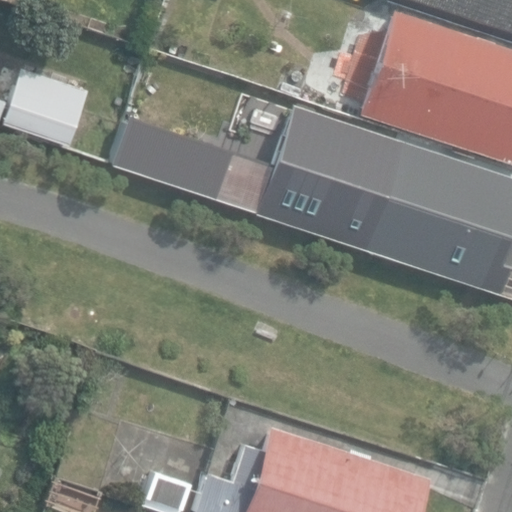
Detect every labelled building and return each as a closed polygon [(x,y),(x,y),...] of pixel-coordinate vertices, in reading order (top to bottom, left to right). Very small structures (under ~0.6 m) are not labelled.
[(511,0),(410,0),(511,33),(511,0)] [(511,53),(383,11),(351,112),(511,164),(511,53)] [(14,64),(0,105),(0,124),(60,145),(80,88),(14,64)] [(481,290),(496,241),(502,226),(510,223),(511,215),(511,179),(382,135),(381,140),(342,127),(320,188),(281,175),(278,183),(270,211),(293,219),(291,225),(481,290)] [(270,211),(278,183),(114,128),(102,166),(191,196),(193,193),(268,217),(270,211)] [(511,245),(496,241),(481,290),(481,292),(511,301),(511,245)] [(194,511),(409,511),(421,476),(363,458),(365,453),(343,446),(342,451),(263,425),(254,449),(237,443),(227,480),(200,472),(189,510),(194,511)] [(175,508),(182,481),(146,471),(138,497),(175,508)]
